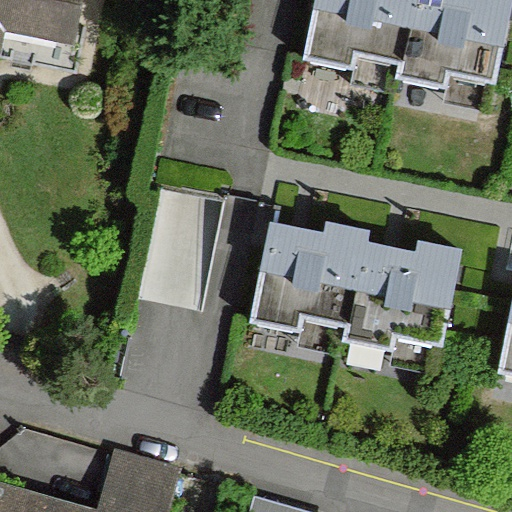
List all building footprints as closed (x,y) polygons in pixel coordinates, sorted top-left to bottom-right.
[(0,0),(0,23),(73,38),(80,0),(0,0)] [(318,0),(306,58),(357,69),(360,54),(402,64),(417,0),(318,0)] [(511,0),(417,0),(402,64),(399,76),(449,87),(452,73),(498,83),(507,40),(511,11),(511,0)] [(327,238),(274,226),(254,322),(305,333),(308,318),(350,328),(369,246),(372,234),(329,226),(327,238)] [(419,256),(369,246),(350,328),(347,341),(397,352),(400,338),(446,347),(459,281),(465,253),(422,244),(419,256)] [(86,511),(0,486),(0,511),(166,511),(179,470),(118,453),(98,511),(86,511)] [(262,492),(258,511),(340,511),(342,506),(262,492)]
